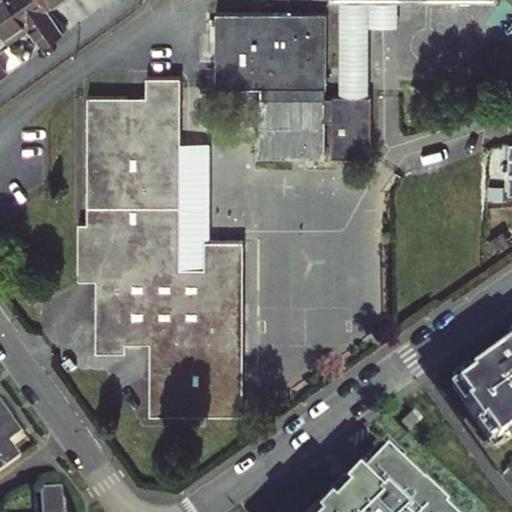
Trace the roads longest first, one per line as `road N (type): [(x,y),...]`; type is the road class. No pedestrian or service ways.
road 1 (residential): [(511,291),(196,511)]
road 2 (residential): [(0,330),(129,511)]
